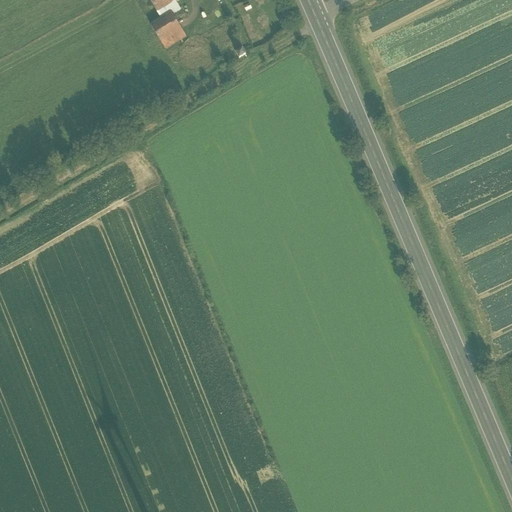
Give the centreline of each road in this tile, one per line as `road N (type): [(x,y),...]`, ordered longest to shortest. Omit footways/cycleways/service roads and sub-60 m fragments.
road 1 (secondary): [(511,481),(315,18)]
road 2 (track): [(0,213),(315,18)]
